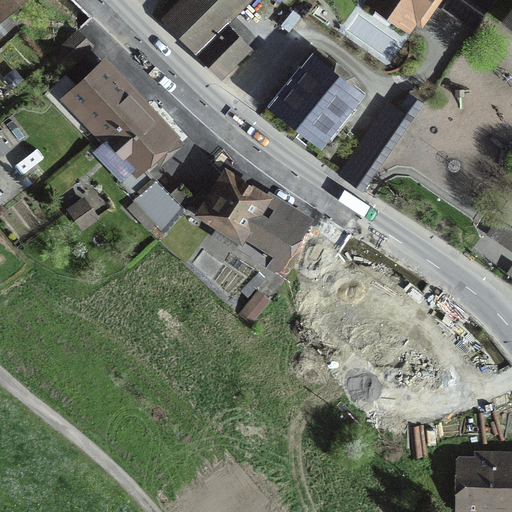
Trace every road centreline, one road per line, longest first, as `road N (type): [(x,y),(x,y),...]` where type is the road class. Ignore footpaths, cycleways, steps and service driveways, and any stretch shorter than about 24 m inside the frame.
road 1 (secondary): [(511,328),(467,287),(222,116),(105,0)]
road 2 (track): [(0,378),(111,470),(144,511)]
